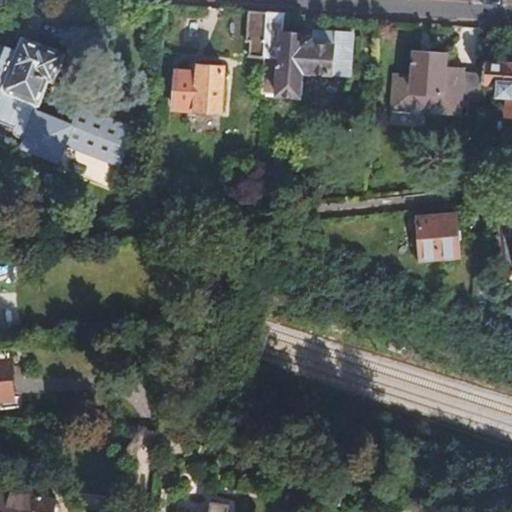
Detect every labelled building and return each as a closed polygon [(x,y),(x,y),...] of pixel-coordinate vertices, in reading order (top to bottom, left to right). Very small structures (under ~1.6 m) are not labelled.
[(267,12),(242,10),(239,46),(248,47),(247,60),(263,61),(267,12)] [(263,61),(263,64),(280,66),(277,95),(301,97),(303,72),(350,75),(353,34),(315,31),(314,36),(282,34),(283,13),(267,12),(263,61)] [(15,149),(39,159),(44,146),(57,151),(106,170),(113,167),(125,134),(121,126),(73,106),(65,125),(31,111),(44,79),(48,81),(59,54),(18,39),(13,52),(3,48),(0,49),(0,125),(8,129),(13,137),(19,140),(15,149)] [(391,100),(477,107),(478,92),(480,71),(458,70),(458,67),(441,66),(442,53),(414,51),(412,78),(393,77),(391,100)] [(511,63),(480,61),(480,71),(478,92),(499,93),(498,102),(510,103),(509,123),(511,122),(511,63)] [(177,70),(174,110),(218,113),(222,69),(197,67),(197,72),(177,70)] [(39,159),(52,164),(57,151),(44,146),(39,159)] [(458,216),(420,219),(424,260),(462,258),(458,216)] [(0,361),(0,400),(10,400),(6,361),(0,361)] [(297,480),(280,476),(277,505),(312,509),(313,496),(314,483),(300,480),(297,480)] [(337,489),(314,483),(313,496),(335,499),(337,489)] [(0,492),(0,511),(49,511),(51,498),(0,492)] [(226,511),(227,502),(209,500),(207,511),(226,511)]
